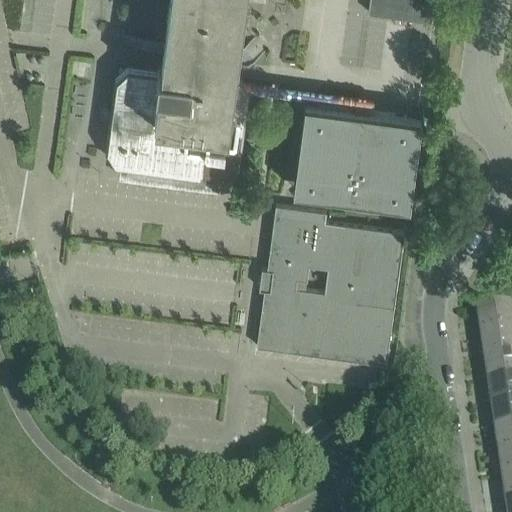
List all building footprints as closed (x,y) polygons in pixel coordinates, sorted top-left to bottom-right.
[(168,0),(160,67),(158,66),(157,71),(127,67),(116,77),(111,110),(110,120),(106,148),(116,162),(122,163),(120,176),(219,189),(221,176),(227,177),(239,166),(249,88),(249,87),(242,78),(240,76),(236,76),(238,61),(240,44),(246,0),(168,0)] [(431,19),(434,0),(369,0),(369,11),(431,19)] [(307,101),(294,187),(344,194),(343,200),(361,202),(361,196),(411,203),(423,117),(422,117),(409,115),(371,110),(356,108),(320,103),(307,101)] [(265,287),(257,344),(387,363),(405,231),(326,219),(327,210),(277,203),(268,267),(263,266),(260,286),(265,287)] [(511,331),(511,326),(509,306),(476,311),(479,336),(511,331)] [(511,355),(511,331),(479,336),(483,359),(511,355)] [(511,379),(511,355),(483,359),(487,383),(511,379)] [(511,403),(511,379),(487,383),(490,407),(511,403)] [(511,428),(511,403),(490,407),(494,431),(511,428)] [(511,452),(511,428),(494,431),(497,455),(511,452)] [(511,476),(511,452),(497,455),(501,478),(511,476)] [(511,501),(511,476),(501,478),(505,502),(511,501)]
